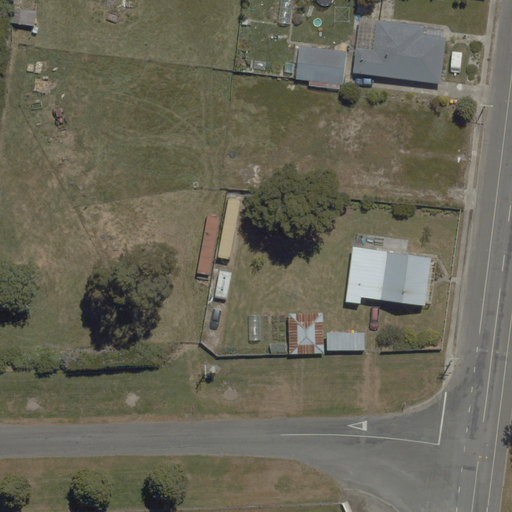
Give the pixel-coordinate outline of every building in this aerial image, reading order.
[(448,30),(360,19),(353,75),(441,87),(448,30)] [(311,82),(310,87),(344,91),(349,52),(301,47),(297,80),(311,82)] [(399,115),(356,111),(350,176),(393,180),(399,115)] [(237,277),(241,246),(226,244),(222,275),(237,277)] [(356,277),(371,279),(369,299),(433,305),(438,256),(374,249),(373,259),(358,258),(356,277)] [(329,324),(329,313),(289,315),(290,355),(366,352),(365,323),(329,324)]
